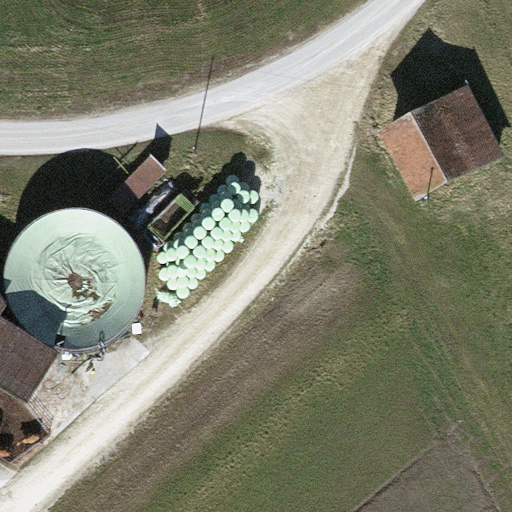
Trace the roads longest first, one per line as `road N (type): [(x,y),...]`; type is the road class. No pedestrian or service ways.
road 1 (track): [(298,64),(316,137),(295,203),(256,269),(12,511)]
road 2 (residential): [(0,136),(92,135),(183,113),(335,45),(397,0)]
